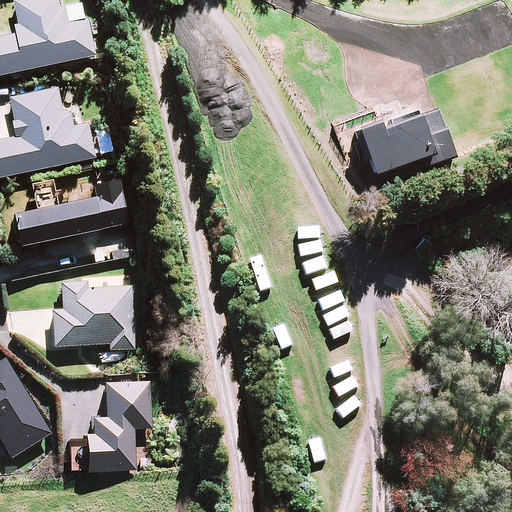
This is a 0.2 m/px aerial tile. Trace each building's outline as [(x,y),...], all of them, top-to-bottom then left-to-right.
[(0,37),(0,75),(97,56),(89,19),(69,23),(65,6),(61,7),(59,0),(16,0),(15,0),(20,24),(15,25),(17,34),(0,37)] [(0,140),(0,177),(97,157),(90,123),(75,126),(72,115),(66,110),(64,111),(59,87),(10,98),(15,121),(14,121),(17,137),(0,140)] [(367,129),(385,176),(429,160),(432,168),(462,158),(444,110),(400,125),(402,130),(395,133),(390,121),(367,129)] [(23,245),(23,246),(130,224),(130,223),(123,191),(16,214),(23,245)] [(50,312),(53,350),(109,347),(109,352),(135,351),(131,288),(85,291),(85,284),(60,285),(62,312),(50,312)] [(51,435),(4,360),(0,362),(0,442),(11,460),(51,435)] [(150,384),(103,387),(105,421),(91,422),(92,437),(85,438),(87,475),(136,472),(134,431),(152,430),(150,384)]
